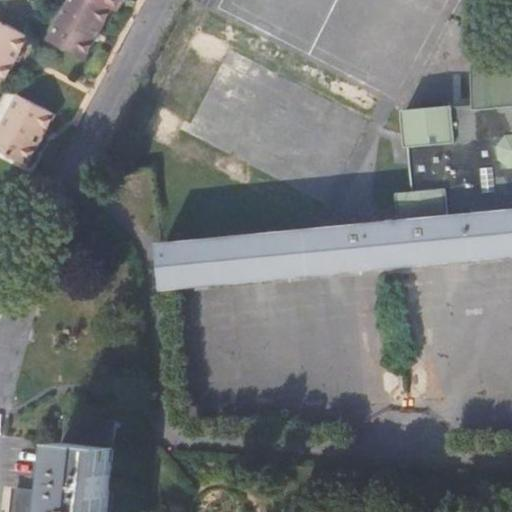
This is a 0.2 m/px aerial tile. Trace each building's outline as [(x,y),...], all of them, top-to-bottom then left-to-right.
[(115,5),(117,0),(72,0),(53,36),(88,55),(115,5)] [(0,74),(7,78),(31,32),(0,15),(0,74)] [(406,109),(408,139),(409,147),(413,147),(414,157),(418,191),(401,193),(406,223),(183,244),(181,286),(511,256),(511,67),(495,70),(475,71),(478,98),(456,100),(406,109)] [(0,143),(30,160),(58,110),(24,91),(0,134),(0,143)] [(0,219),(19,233),(32,208),(0,186),(0,219)] [(181,286),(183,244),(167,245),(171,287),(181,286)] [(56,500),(13,495),(10,511),(105,511),(115,422),(65,418),(56,500)]
